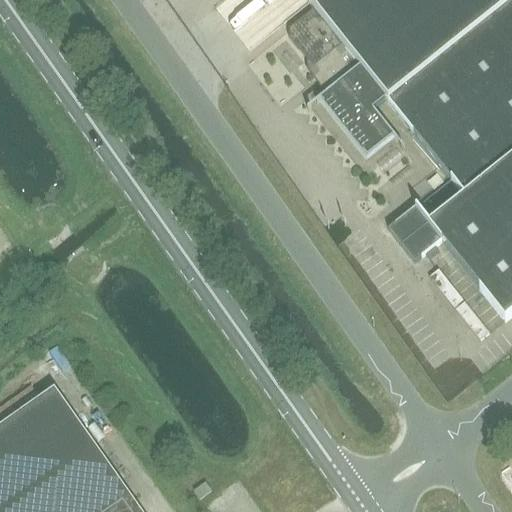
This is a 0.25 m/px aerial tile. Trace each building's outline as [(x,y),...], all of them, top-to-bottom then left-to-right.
[(506,323),(511,318),(511,0),(314,0),(309,5),(314,12),(289,32),(288,39),(311,67),(311,71),(330,95),(321,102),(368,161),(395,139),(374,113),(386,103),(388,105),(389,105),(452,184),(437,195),(445,205),(429,218),(422,210),(419,213),(418,211),(416,212),(416,211),(389,232),(416,265),(442,244),(506,323)] [(438,176),(428,184),(434,192),(444,184),(438,176)] [(49,209),(37,218),(52,254),(64,245),(74,237),(59,201),(49,209)] [(116,270),(82,251),(72,260),(62,270),(96,290),(116,270)] [(138,511),(54,392),(0,430),(0,511),(138,511)] [(199,502),(211,494),(205,485),(193,493),(199,502)]
